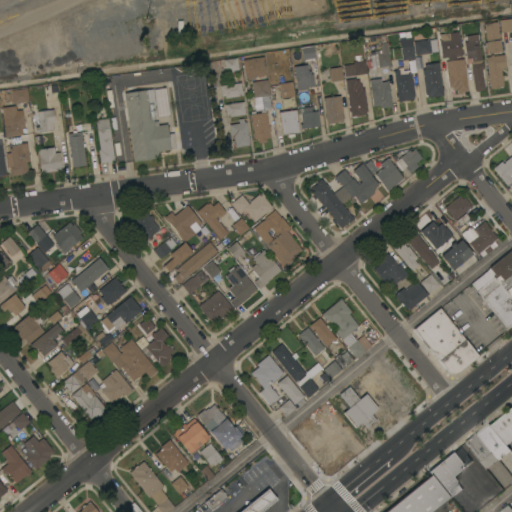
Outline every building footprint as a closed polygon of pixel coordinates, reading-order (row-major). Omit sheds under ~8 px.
[(499,20),(511,18),(511,30),(501,32),(499,20)] [(488,53),(487,48),(485,49),(484,42),(486,42),(485,30),(483,31),(483,28),(484,28),(484,23),(497,21),(499,34),(500,33),(501,36),(499,36),(501,51),(488,53)] [(462,55),(456,56),(456,59),(448,60),(448,59),(445,59),(445,57),(441,58),(439,40),(442,39),(441,37),(440,37),(439,34),(459,31),(462,55)] [(481,60),(472,61),(471,58),(466,58),(464,42),(468,41),(468,40),(470,40),(469,37),(476,36),(476,40),(478,40),(481,60)] [(415,58),(402,60),(400,43),(399,44),(399,41),(399,39),(411,37),(415,58)] [(429,39),(436,38),(438,51),(415,55),(413,41),(429,39)] [(390,65),(372,68),(370,55),(375,54),(374,51),(379,50),(379,53),(381,53),(380,43),(387,42),(390,65)] [(300,47),(313,45),(315,58),(302,60),(300,47)] [(485,57),(490,56),(490,55),(493,54),(493,56),(504,54),(506,67),(503,68),(501,70),(501,75),(502,75),(503,76),(503,78),(503,79),(502,79),(503,86),(490,88),(485,57)] [(343,65),(353,64),(353,62),(355,61),(354,56),(360,55),(361,60),(365,60),(367,73),(345,76),(343,65)] [(264,56),(267,74),(254,76),(255,78),(247,79),(247,78),(245,78),(242,60),(264,56)] [(237,57),(239,69),(225,71),(224,65),(223,66),(222,61),(224,61),(223,59),(237,57)] [(468,91),(465,91),(466,92),(464,93),(461,94),(459,93),(459,92),(456,92),(456,89),(453,89),(453,87),(449,87),(447,70),(446,61),(462,59),(464,70),(465,70),(468,91)] [(442,87),(443,87),(443,90),(442,90),(443,95),(427,97),(427,94),(425,94),(422,69),(425,69),(424,64),(439,62),(442,87)] [(484,89),(479,90),(479,91),(476,91),(476,90),(475,91),(471,64),(482,62),(483,68),(481,68),(484,89)] [(293,66),(307,64),(308,71),(310,70),(311,74),(313,73),(314,86),(307,87),(307,89),(297,90),(293,66)] [(343,79),(331,81),(329,68),(341,66),(343,79)] [(415,99),(398,101),(397,97),(396,97),(396,94),(397,94),(393,70),(398,70),(398,68),(403,67),(403,70),(407,70),(408,73),(411,73),(415,99)] [(355,78),(356,80),(359,79),(360,84),(361,84),(362,88),(364,88),(367,111),(365,111),(366,114),(350,116),(350,111),(349,111),(348,109),(349,108),(345,79),(355,78)] [(392,106),(380,108),(380,104),(373,105),(369,80),(381,78),(381,82),(388,81),(392,106)] [(251,82),(267,79),(270,95),(254,97),(251,82)] [(278,83),(292,81),(294,92),(295,92),(295,94),(294,94),(294,96),(281,98),(278,83)] [(241,82),(243,95),(225,98),(225,97),(223,96),(222,95),(221,96),(220,85),(241,82)] [(26,88),(28,101),(13,103),(12,100),(8,101),(9,102),(4,103),(3,92),(4,92),(0,92),(0,90),(7,89),(7,93),(9,93),(9,89),(11,89),(11,90),(26,88)] [(124,93),(152,89),(154,101),(153,101),(156,119),(154,119),(154,121),(157,121),(158,125),(167,124),(168,134),(174,133),(176,148),(158,151),(159,157),(134,161),(124,93)] [(343,118),(342,118),(343,121),(327,123),(323,97),(340,95),(343,118)] [(243,101),(245,114),(230,116),(229,115),(228,116),(228,115),(227,115),(227,114),(226,114),(224,104),(243,101)] [(5,137),(4,126),(1,107),(15,105),(16,110),(22,109),(24,126),(21,126),(22,134),(5,137)] [(311,106),(311,111),(318,111),(320,126),(301,128),(300,123),(302,123),(301,113),(299,113),(298,108),(311,106)] [(37,111),(53,109),(55,121),(52,122),(53,130),(36,132),(35,127),(39,127),(37,111)] [(299,132),(294,133),(294,136),(288,137),(288,134),(282,135),(279,112),(295,109),(299,132)] [(254,136),(253,136),(253,133),(254,133),(251,115),(261,113),(260,110),(265,110),(269,137),(265,137),(265,140),(259,141),(259,138),(254,139),(254,136)] [(239,123),(238,118),(243,117),(244,122),(246,121),(250,144),(235,147),(234,138),(233,138),(232,135),(231,135),(229,124),(239,123)] [(98,149),(100,149),(97,129),(96,120),(108,118),(109,127),(104,127),(104,128),(109,127),(114,160),(110,161),(111,162),(107,163),(107,161),(100,162),(98,149)] [(83,143),(84,143),(85,146),(83,146),(86,165),(72,167),(70,149),(68,149),(68,146),(69,146),(67,133),(72,133),(72,130),(76,130),(76,132),(81,131),(83,143)] [(27,142),(29,161),(26,161),(28,174),(11,176),(10,167),(8,167),(6,153),(10,152),(9,148),(11,148),(10,144),(27,142)] [(41,172),(38,149),(54,147),(54,153),(59,152),(62,169),(41,172)] [(409,173),(405,167),(402,170),(395,161),(400,157),(408,150),(410,151),(414,148),(422,157),(415,163),(418,166),(409,173)] [(492,168),(501,161),(503,163),(504,162),(504,161),(511,154),(511,180),(506,185),(492,168)] [(387,190),(374,173),(382,167),(380,163),(387,157),(403,178),(387,190)] [(316,198),(314,199),(312,196),(314,194),(309,189),(317,184),(316,182),(321,178),(334,194),(343,187),(334,176),(344,169),(351,178),(352,178),(357,184),(361,181),(352,170),(362,163),(363,164),(369,159),(377,169),(370,175),(378,184),(374,187),(375,188),(372,191),(373,192),(359,203),(353,196),(351,197),(346,191),(344,193),(348,198),(341,203),(353,219),(348,223),(348,222),(340,228),(336,222),(334,224),(332,221),(333,219),(328,212),(329,211),(322,204),(321,204),(316,198)] [(244,209),(239,213),(231,203),(241,195),(248,203),(250,202),(249,201),(261,192),(267,199),(266,199),(272,207),(270,208),(271,209),(265,213),(265,212),(254,221),(244,209)] [(472,206),(454,220),(444,207),(459,195),(462,198),(464,197),(472,206)] [(197,211),(206,203),(207,204),(209,202),(212,206),(217,201),(226,212),(220,217),(218,215),(215,217),(228,232),(220,239),(197,211)] [(184,242),(164,217),(171,211),(174,215),(187,204),(201,223),(198,225),(201,228),(184,242)] [(274,209),(281,217),(290,227),(286,231),(302,250),(296,254),(296,253),(291,258),(294,262),(289,266),(288,264),(284,267),(266,245),(264,246),(251,230),(261,221),(264,219),(264,218),(274,209)] [(130,222),(145,210),(149,216),(151,214),(154,218),(152,220),(159,228),(150,235),(152,237),(149,239),(147,237),(144,239),(130,222)] [(232,225),(241,217),(249,227),(240,234),(232,225)] [(420,230),(432,220),(437,226),(441,223),(444,227),(445,226),(452,235),(446,239),(447,240),(445,242),(444,241),(435,249),(420,230)] [(69,221),(72,225),(74,223),(81,232),(79,234),(82,237),(63,252),(55,242),(56,241),(52,235),(69,221)] [(500,242),(482,257),(478,252),(477,253),(461,233),(470,226),(477,235),(478,235),(473,229),(484,221),(500,242)] [(27,232),(37,224),(45,234),(36,242),(27,232)] [(436,258),(435,258),(438,262),(430,268),(427,265),(406,239),(415,232),(436,258)] [(0,243),(9,236),(20,249),(11,256),(10,255),(8,253),(8,252),(0,243)] [(164,241),(170,237),(176,244),(160,258),(153,250),(164,241)] [(451,271),(440,256),(450,248),(448,246),(452,243),(454,245),(460,240),(472,254),(451,271)] [(178,283),(173,276),(178,272),(176,269),(209,241),(217,251),(178,283)] [(394,248),(402,241),(406,247),(408,246),(416,257),(414,259),(418,264),(411,269),(394,248)] [(183,242),(191,252),(168,271),(164,265),(173,257),(169,253),(171,251),(171,252),(183,242)] [(226,248),(235,242),(243,252),(234,259),(226,248)] [(50,264),(41,271),(27,254),(37,246),(50,264)] [(267,281),(267,282),(259,288),(253,281),(258,277),(250,267),(255,263),(252,259),(253,257),(252,256),(258,251),(259,253),(263,249),(271,259),(272,259),(280,270),(267,281)] [(476,290),(493,276),(492,276),(494,274),(489,268),(511,249),(511,325),(508,329),(476,290)] [(0,251),(9,261),(0,268),(0,251)] [(380,263),(379,261),(381,260),(380,259),(388,253),(397,265),(402,261),(409,270),(406,272),(408,274),(400,280),(397,276),(386,285),(373,268),(380,263)] [(99,257),(108,269),(80,291),(71,280),(99,257)] [(211,260),(220,271),(211,278),(202,268),(211,260)] [(67,274),(56,283),(54,281),(53,282),(51,279),(52,278),(49,275),(45,279),(43,276),(59,263),(67,274)] [(236,307),(230,300),(235,297),(228,288),(229,288),(227,286),(231,283),(224,276),(229,272),(227,270),(232,266),(234,268),(238,265),(246,275),(245,275),(256,289),(250,295),(236,307)] [(181,284),(191,276),(192,277),(200,271),(205,277),(201,281),(202,283),(188,294),(181,284)] [(0,302),(0,272),(1,272),(6,279),(11,275),(16,282),(13,285),(16,288),(0,302)] [(437,285),(427,293),(418,282),(428,274),(437,285)] [(114,277),(126,290),(109,304),(109,303),(106,305),(100,297),(102,295),(98,290),(114,277)] [(426,295),(406,311),(393,295),(402,288),(403,290),(415,281),(426,295)] [(70,307),(57,291),(67,283),(80,299),(70,307)] [(45,284),(51,292),(37,303),(31,295),(45,284)] [(218,290),(232,308),(225,314),(226,316),(223,318),(221,316),(217,320),(216,319),(211,322),(201,310),(202,310),(199,306),(218,290)] [(25,307),(15,315),(11,310),(9,311),(6,308),(3,311),(0,306),(0,304),(14,293),(25,307)] [(56,323),(62,330),(60,331),(64,336),(76,326),(73,323),(79,318),(74,312),(85,303),(83,300),(88,295),(94,303),(89,307),(88,305),(87,306),(90,310),(91,309),(98,317),(97,318),(97,319),(65,344),(62,339),(56,344),(60,349),(46,360),(38,351),(36,352),(29,344),(56,323)] [(130,295),(141,310),(125,323),(123,323),(122,323),(115,328),(105,316),(130,295)] [(358,326),(350,332),(354,338),(345,345),(321,314),(340,298),(350,311),(348,313),(358,326)] [(450,372),(446,369),(414,329),(439,308),(478,355),(459,371),(455,373),(450,372)] [(15,326),(14,326),(29,313),(32,311),(37,318),(39,317),(42,320),(38,324),(44,331),(28,343),(24,338),(22,340),(13,328),(15,326)] [(52,324),(47,318),(55,311),(60,317),(52,324)] [(147,317),(155,327),(146,334),(138,324),(147,317)] [(335,337),(334,338),(336,340),(332,343),(331,342),(326,346),(309,325),(319,317),(335,337)] [(151,354),(147,357),(135,341),(142,336),(148,343),(154,339),(151,335),(152,334),(151,333),(153,331),(154,332),(161,327),(168,336),(162,341),(165,344),(167,342),(173,350),(169,353),(171,356),(167,359),(168,360),(161,366),(151,354)] [(297,334),(307,327),(323,347),(314,355),(297,334)] [(101,346),(97,341),(107,333),(111,338),(101,346)] [(371,345),(355,358),(347,347),(362,335),(371,345)] [(156,371),(149,377),(144,371),(129,383),(112,362),(111,362),(101,349),(111,341),(117,348),(118,347),(119,348),(122,345),(120,342),(125,338),(127,341),(130,338),(156,371)] [(291,355),(295,352),(298,356),(294,359),(304,372),(317,362),(323,369),(323,370),(322,372),(320,369),(309,379),(317,389),(307,396),(296,382),(305,375),(304,374),(295,381),(271,351),(281,343),(291,355)] [(333,357),(344,349),(353,359),(342,368),(333,357)] [(50,370),(50,368),(50,367),(51,366),(47,362),(57,353),(60,350),(64,356),(67,354),(73,362),(57,376),(54,372),(52,372),(50,370)] [(81,364),(77,358),(86,351),(91,356),(81,364)] [(283,373),(279,376),(280,377),(278,379),(277,378),(269,385),(278,397),(269,405),(259,392),(263,388),(250,372),(258,366),(256,364),(268,354),(283,373)] [(78,369),(88,360),(97,370),(86,379),(78,369)] [(341,368),(330,377),(323,370),(323,369),(334,360),(341,368)] [(70,392),(62,382),(77,369),(85,379),(70,392)] [(132,390),(125,396),(123,393),(111,403),(101,390),(98,386),(102,383),(100,381),(115,369),(132,390)] [(303,396),(302,397),(305,401),(298,406),(295,403),(294,404),(276,383),(286,375),(303,396)] [(86,413),(85,414),(84,412),(84,411),(71,395),(86,383),(95,394),(94,395),(106,410),(96,418),(94,415),(90,419),(86,413)] [(359,399),(366,393),(378,408),(371,414),(376,420),(367,428),(361,422),(354,427),(342,413),(349,407),(339,394),(349,386),(359,399)] [(278,407),(288,399),(295,408),(285,416),(278,407)] [(0,409),(12,400),(20,411),(13,417),(13,418),(11,419),(0,427),(0,409)] [(230,451),(227,447),(224,449),(196,415),(203,409),(204,410),(207,407),(208,408),(214,404),(221,412),(233,426),(236,424),(243,433),(238,437),(242,441),(230,451)] [(491,425),(511,408),(511,439),(506,444),(491,425)] [(29,421),(19,429),(16,425),(12,428),(8,423),(12,421),(11,420),(22,412),(29,421)] [(202,443),(203,444),(191,454),(190,453),(189,453),(173,433),(174,432),(175,430),(184,423),(185,424),(193,418),(209,437),(202,443)] [(509,448),(497,458),(476,433),(478,431),(477,429),(487,421),(491,425),(506,444),(509,448)] [(498,459),(486,469),(465,442),(476,433),(497,458),(498,459)] [(35,469),(25,457),(26,457),(24,453),(28,450),(22,443),(33,435),(38,441),(42,437),(54,451),(48,455),(50,457),(35,469)] [(187,462),(175,472),(172,468),(168,472),(154,454),(161,448),(160,446),(168,439),(187,462)] [(199,451),(209,443),(222,459),(214,465),(211,462),(209,464),(199,451)] [(18,455),(31,471),(16,483),(8,473),(6,475),(0,469),(7,463),(4,460),(6,459),(0,453),(10,445),(18,455)] [(429,471),(453,452),(464,466),(452,476),(456,481),(447,489),(450,492),(447,494),(430,473),(429,471)] [(163,486),(160,488),(167,497),(166,498),(174,507),(168,511),(160,511),(156,506),(157,505),(150,496),(149,497),(129,472),(143,461),(163,486)] [(198,471),(205,466),(213,476),(206,482),(198,471)] [(449,497),(430,511),(382,511),(430,473),(447,494),(449,497)] [(170,483),(179,475),(188,486),(178,494),(170,483)] [(276,499),(259,511),(238,511),(268,488),(276,499)] [(227,497),(211,510),(204,502),(220,489),(227,497)] [(460,511),(453,511),(447,504),(451,500),(460,511)] [(85,505),(89,501),(98,511),(78,511),(81,509),(80,509),(82,507),(82,506),(83,505),(85,505)]
